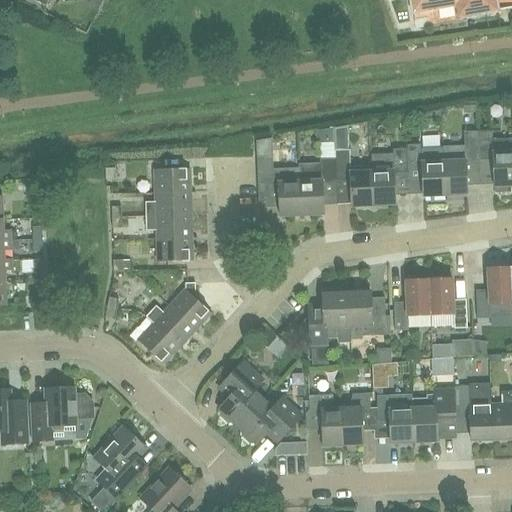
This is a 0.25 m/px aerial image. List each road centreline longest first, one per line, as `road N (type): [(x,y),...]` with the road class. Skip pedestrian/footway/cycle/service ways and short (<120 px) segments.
road 1 (residential): [(269,305),(306,259),(333,249),(511,227)]
road 2 (residential): [(477,481),(258,486)]
road 3 (residential): [(169,419),(92,350),(0,352)]
road 4 (residential): [(269,305),(233,271),(225,246),(228,164)]
road 5 (residential): [(169,419),(269,305)]
